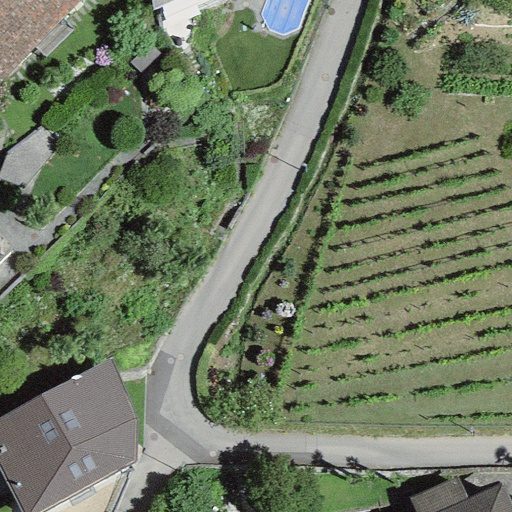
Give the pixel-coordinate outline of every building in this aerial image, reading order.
[(0,0),(0,78),(75,0),(0,0)] [(149,0),(151,11),(160,5),(164,19),(212,0),(149,0)] [(0,262),(11,252),(0,242),(0,262)] [(110,359),(0,418),(0,472),(20,511),(42,511),(135,462),(134,420),(110,359)] [(511,511),(511,510),(511,511),(500,486),(467,501),(456,478),(408,499),(411,506),(413,511),(511,511)]
